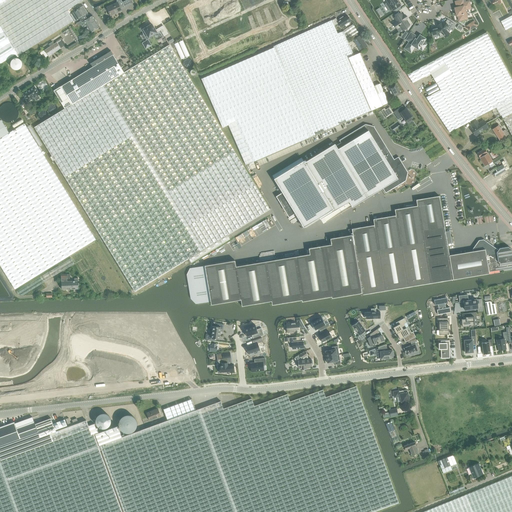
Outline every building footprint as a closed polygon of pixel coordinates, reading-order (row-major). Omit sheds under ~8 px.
[(0,0),(0,64),(18,53),(19,55),(73,21),(66,9),(81,0),(0,0)] [(107,8),(110,16),(121,11),(121,9),(124,7),(120,0),(119,0),(116,1),(117,3),(107,8)] [(191,0),(196,13),(214,6),(211,0),(191,0)] [(386,0),(388,2),(385,4),(390,12),(392,10),(393,10),(399,6),(400,5),(396,0),(386,0)] [(456,7),(454,8),(456,16),(457,15),(459,21),(467,19),(466,13),(465,13),(465,10),(470,8),(469,1),(465,2),(464,0),(460,0),(455,1),(456,7)] [(506,30),(511,26),(511,0),(508,0),(511,7),(511,10),(509,12),(511,16),(501,21),(506,30)] [(74,12),(70,14),(75,21),(79,19),(80,21),(86,17),(85,15),(87,13),(88,13),(84,7),(83,6),(74,11),(74,12)] [(380,17),(384,15),(379,8),(376,10),(380,17)] [(396,21),(394,23),(397,28),(400,27),(402,30),(409,26),(405,20),(406,19),(404,15),(403,16),(401,13),(394,18),(396,21)] [(86,17),(80,21),(81,23),(83,21),(84,22),(86,25),(91,33),(99,27),(92,16),(91,17),(88,19),(86,17)] [(336,18),(331,20),(334,26),(338,24),(341,27),(350,21),(347,16),(344,18),(343,16),(337,20),(336,18)] [(438,27),(431,29),(433,35),(439,33),(440,37),(444,36),(445,36),(448,34),(448,33),(454,24),(447,19),(444,23),(443,22),(442,24),(441,24),(437,26),(438,27)] [(296,36),(201,79),(211,102),(222,128),(228,125),(245,165),(296,143),(371,110),(348,58),(354,56),(347,40),(350,38),(356,34),(358,33),(353,24),(343,31),(337,33),(334,26),(331,20),(318,26),(296,36)] [(474,21),(466,26),(469,30),(477,25),(474,21)] [(143,33),(139,35),(143,42),(141,43),(145,49),(152,45),(148,40),(149,39),(149,38),(160,31),(162,34),(164,37),(168,34),(166,32),(163,26),(159,28),(155,30),(152,24),(147,27),(146,26),(141,29),(143,33)] [(68,29),(70,32),(76,42),(79,40),(71,28),(68,29)] [(409,74),(407,75),(413,84),(430,73),(431,74),(436,83),(440,90),(426,97),(449,132),(492,110),(496,118),(501,115),(501,116),(511,136),(511,81),(509,75),(486,32),(409,74)] [(406,39),(409,41),(406,46),(412,50),(414,46),(418,48),(418,47),(421,50),(425,44),(422,42),(424,39),(423,39),(424,38),(420,35),(419,36),(418,38),(410,33),(406,39)] [(358,37),(356,34),(350,38),(351,41),(353,40),(360,50),(366,46),(359,35),(358,37)] [(50,47),(44,50),(46,52),(46,53),(48,56),(49,57),(53,55),(52,53),(54,52),(54,53),(65,46),(61,39),(56,42),(57,43),(54,44),(53,42),(49,44),(50,47)] [(133,67),(124,73),(65,109),(34,127),(135,292),(189,259),(191,263),(230,239),(227,235),(270,209),(169,44),(133,67)] [(54,91),(65,109),(124,73),(111,51),(90,63),(93,67),(54,91)] [(354,56),(348,58),(371,110),(388,103),(383,90),(387,88),(386,85),(382,88),(380,83),(374,86),(369,75),(362,58),(360,53),(354,56)] [(26,71),(26,70),(26,69),(25,67),(24,65),(23,64),(22,63),(20,61),(18,61),(16,61),(15,61),(13,61),(11,62),(9,63),(8,65),(7,66),(7,68),(6,70),(6,72),(7,74),(8,76),(9,77),(10,78),(12,79),(14,80),(15,80),(17,80),(19,80),(21,79),(23,78),(24,76),(25,75),(26,73),(26,71)] [(44,80),(36,84),(41,93),(49,88),(44,80)] [(393,98),(400,94),(395,83),(387,87),(393,98)] [(28,91),(23,94),(28,102),(34,98),(36,101),(40,99),(38,96),(40,95),(35,87),(30,90),(28,91)] [(19,112),(19,110),(18,108),(17,106),(16,105),(15,103),(13,102),(11,102),(9,101),(6,102),(4,102),(3,103),(1,104),(0,106),(0,105),(0,117),(1,119),(3,120),(4,121),(6,122),(8,122),(11,122),(12,121),(14,120),(16,119),(17,118),(18,116),(19,114),(19,112)] [(402,106),(393,112),(398,119),(398,118),(401,116),(406,123),(412,119),(411,116),(412,116),(406,108),(405,109),(402,106)] [(381,110),(378,112),(383,120),(386,117),(381,110)] [(0,120),(0,138),(9,133),(1,120),(0,120)] [(475,136),(483,131),(481,128),(479,125),(476,121),(470,125),(473,130),(472,131),(475,136)] [(305,159),(276,178),(285,191),(278,195),(291,216),(298,212),(306,226),(327,213),(328,215),(356,198),(359,202),(389,183),(393,188),(408,178),(410,170),(400,154),(396,157),(376,125),(366,123),(348,134),(350,136),(338,144),(337,143),(307,161),(305,159)] [(9,133),(0,138),(0,265),(15,289),(96,239),(24,124),(9,133)] [(499,141),(508,135),(505,130),(502,132),(498,126),(492,130),(499,141)] [(418,147),(422,155),(427,152),(430,157),(439,151),(432,139),(418,147)] [(307,142),(273,155),(278,167),(311,155),(307,142)] [(477,153),(484,166),(492,162),(484,149),(477,153)] [(497,172),(494,174),(495,177),(506,170),(508,169),(509,169),(504,161),(501,162),(503,165),(495,170),(497,172)] [(235,260),(205,265),(205,266),(210,296),(211,301),(211,305),(241,300),(242,306),(272,301),(272,305),(296,301),(302,299),(302,301),(332,296),(332,297),(363,292),(363,294),(488,273),(488,272),(499,270),(511,268),(511,250),(508,247),(500,248),(498,250),(483,239),(478,240),(474,246),(472,249),(473,251),(449,255),(447,243),(451,243),(450,231),(445,232),(439,196),(416,200),(417,206),(395,209),(395,215),(377,219),(374,219),(373,219),(374,225),(352,229),(353,235),(330,238),(331,244),(309,248),(310,254),(296,256),(236,266),(235,260)] [(71,258),(16,292),(18,294),(23,295),(74,264),(71,258)] [(78,278),(74,278),(70,278),(70,274),(61,274),(62,289),(78,289),(78,278)] [(467,295),(458,296),(459,302),(464,302),(465,310),(470,309),(470,310),(472,309),(477,308),(476,300),(468,301),(467,295)] [(447,298),(434,300),(435,305),(438,304),(439,309),(437,310),(438,314),(450,312),(449,307),(445,308),(445,303),(448,302),(447,298)] [(492,302),(485,303),(487,315),(496,313),(494,304),(492,304),(492,302)] [(465,319),(461,319),(462,327),(469,326),(471,326),(474,326),(473,321),(474,321),(473,318),(476,318),(476,312),(462,314),(465,314),(465,319)] [(311,322),(311,323),(315,330),(320,327),(322,330),(330,326),(328,323),(325,324),(321,317),(321,318),(316,320),(315,318),(311,320),(312,322),(311,323),(311,322)] [(396,325),(393,327),(396,333),(406,328),(404,324),(406,322),(404,318),(396,323),(397,324),(396,325)] [(446,318),(437,318),(437,322),(439,322),(439,330),(442,330),(442,335),(449,335),(448,325),(446,325),(446,318)] [(306,329),(301,319),(297,320),(297,322),(290,323),(290,322),(288,322),(288,323),(286,323),(287,327),(285,327),(285,331),(287,331),(287,332),(295,331),(295,332),(298,332),(298,331),(299,331),(299,330),(306,329)] [(358,321),(352,325),(358,334),(356,336),(360,341),(366,337),(363,332),(365,331),(358,321)] [(206,334),(206,340),(207,340),(207,341),(209,341),(209,340),(215,341),(215,339),(219,339),(220,331),(223,331),(224,324),(216,323),(215,322),(213,322),(211,322),(210,329),(212,329),(212,335),(206,334)] [(247,336),(253,334),(254,338),(263,335),(261,328),(257,329),(255,325),(252,327),(252,325),(247,327),(247,328),(244,329),(246,336),(247,336)] [(396,333),(396,334),(397,335),(396,336),(398,340),(402,338),(404,342),(414,337),(412,332),(410,333),(407,327),(406,328),(396,333)] [(370,336),(367,338),(370,347),(371,346),(383,342),(382,339),(384,338),(381,335),(379,336),(376,331),(377,330),(377,329),(369,335),(370,336)] [(465,340),(464,340),(465,353),(466,353),(466,352),(472,352),(473,352),(472,345),(476,344),(475,329),(471,330),(471,337),(471,340),(465,340)] [(328,331),(319,336),(322,342),(331,337),(328,331)] [(504,338),(496,340),(498,350),(506,349),(504,341),(508,340),(508,339),(507,337),(506,332),(502,332),(504,338)] [(299,336),(288,337),(289,343),(292,343),(293,349),(303,348),(303,341),(300,341),(299,336)] [(246,347),(248,354),(260,350),(258,343),(263,341),(262,338),(252,341),(253,344),(246,347)] [(482,347),(481,347),(481,350),(483,350),(483,354),(490,353),(489,346),(492,346),(492,339),(488,340),(488,342),(482,343),(482,347)] [(414,354),(413,352),(417,351),(416,346),(418,346),(416,340),(411,342),(412,345),(404,348),(406,355),(410,353),(411,355),(414,354)] [(441,343),(438,343),(439,349),(441,349),(441,353),(445,353),(445,358),(449,357),(449,348),(449,347),(449,341),(440,341),(441,343)] [(379,349),(376,350),(377,359),(381,358),(382,358),(385,358),(389,358),(389,357),(393,357),(393,356),(394,356),(393,351),(392,351),(392,350),(387,351),(385,345),(381,346),(378,347),(379,349)] [(326,352),(325,352),(325,356),(326,356),(326,357),(339,355),(338,346),(332,347),(333,350),(325,351),(326,352)] [(306,351),(295,358),(295,361),(298,361),(298,362),(297,362),(298,366),(299,367),(300,367),(301,370),(307,369),(307,368),(310,368),(310,366),(312,366),(312,364),(313,364),(313,360),(312,361),(312,359),(307,360),(306,356),(308,355),(306,351)] [(220,372),(234,371),(233,365),(232,365),(232,364),(231,365),(230,358),(231,358),(230,353),(222,354),(223,354),(223,358),(221,359),(222,363),(221,363),(222,366),(220,366),(219,366),(220,372)] [(327,358),(326,358),(326,362),(327,362),(327,363),(335,362),(335,365),(341,364),(339,355),(326,357),(327,358)] [(255,363),(250,363),(251,372),(264,370),(263,365),(266,365),(265,358),(254,359),(255,363)] [(0,511),(122,511),(106,468),(99,450),(101,449),(108,468),(124,511),(373,511),(399,503),(356,385),(325,396),(323,389),(290,401),(287,394),(254,406),(251,398),(223,409),(220,401),(196,410),(168,420),(148,428),(145,429),(122,437),(98,446),(94,435),(92,435),(90,431),(88,426),(86,420),(55,431),(50,419),(36,424),(37,427),(39,433),(38,433),(0,447),(0,511)] [(394,398),(397,397),(398,402),(400,401),(401,402),(409,400),(408,395),(409,394),(408,393),(407,392),(404,393),(403,390),(399,391),(399,390),(393,391),(394,398)] [(163,409),(168,420),(196,410),(192,399),(163,409)] [(150,421),(161,416),(158,408),(147,413),(150,421)] [(390,417),(398,415),(396,408),(389,410),(389,412),(390,416),(390,417)] [(111,419),(111,417),(111,416),(110,414),(109,413),(108,412),(106,411),(105,411),(103,411),(101,412),(99,412),(98,413),(97,414),(96,416),(96,417),(96,419),(96,420),(96,422),(97,423),(98,424),(99,425),(100,426),(102,426),(104,426),(105,426),(107,426),(108,425),(109,424),(110,423),(111,422),(111,420),(111,419)] [(122,414),(120,431),(135,432),(137,416),(122,414)] [(65,420),(53,424),(55,430),(67,426),(65,420)] [(0,427),(0,447),(38,433),(34,421),(16,428),(14,422),(0,427)] [(392,421),(386,423),(393,443),(400,441),(392,421)] [(94,424),(88,426),(90,431),(92,435),(94,435),(98,446),(122,437),(118,426),(99,433),(97,428),(96,428),(94,424)] [(409,448),(409,450),(411,455),(417,453),(415,446),(414,442),(403,446),(405,449),(409,448)] [(453,455),(438,461),(441,468),(441,469),(456,463),(453,455)] [(476,478),(476,477),(483,474),(478,463),(471,466),(468,467),(471,474),(473,479),(476,478)] [(511,511),(511,475),(500,480),(492,483),(421,511),(511,511)]
